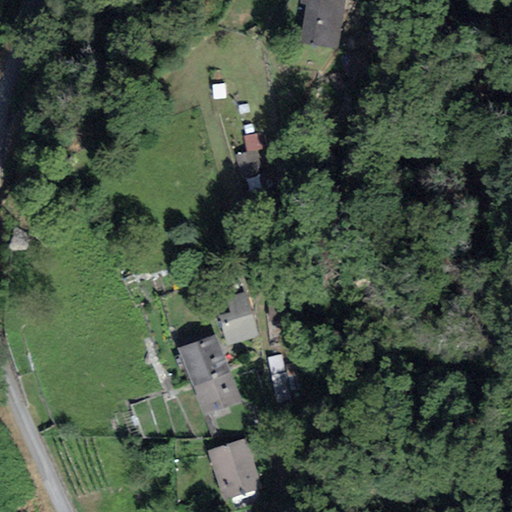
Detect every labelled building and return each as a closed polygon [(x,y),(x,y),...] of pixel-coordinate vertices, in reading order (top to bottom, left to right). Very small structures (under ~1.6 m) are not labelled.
[(300,44),(336,50),(344,0),(300,0),(300,3),(306,4),(300,44)] [(244,136),(247,154),(257,151),(265,149),(263,133),(244,136)] [(236,157),(243,180),(264,174),(257,151),(247,154),(236,157)] [(245,291),(225,298),(230,312),(218,316),(228,346),(258,336),(245,291)] [(192,387),(230,372),(216,335),(178,350),(192,387)] [(230,372),(192,387),(204,417),(242,402),(230,372)] [(246,438),(206,452),(224,500),(263,487),(246,438)]
